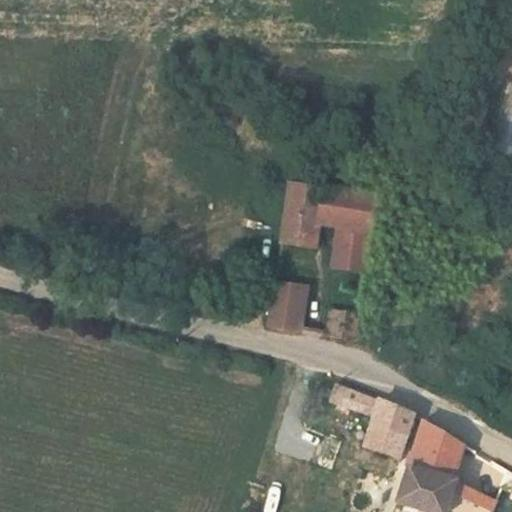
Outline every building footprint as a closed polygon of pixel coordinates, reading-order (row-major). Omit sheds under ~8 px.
[(511,154),(511,85),(497,151),(511,154)] [(294,191),(286,240),(317,245),(320,225),(338,228),(371,234),(377,204),(325,195),(328,180),(304,176),(301,192),(294,191)] [(371,234),(338,228),(331,266),(365,272),(371,234)] [(276,281),(268,329),(300,334),(308,286),(276,281)] [(353,343),(358,312),(332,308),(326,338),(353,343)] [(363,448),(406,462),(421,417),(378,403),(363,448)] [(445,511),(470,451),(427,422),(403,495),(436,511),(445,511)] [(498,486),(511,492),(511,474),(506,471),(498,486)] [(483,490),(475,503),(488,511),(494,511),(501,502),(483,490)]
